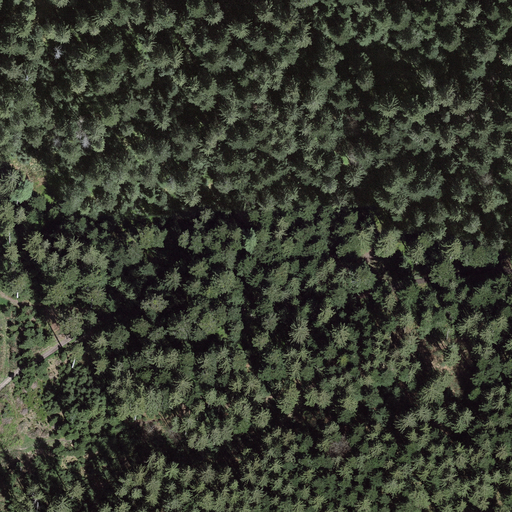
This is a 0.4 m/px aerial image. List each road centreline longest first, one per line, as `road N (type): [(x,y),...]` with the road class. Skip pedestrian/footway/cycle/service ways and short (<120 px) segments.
road 1 (track): [(351,257),(511,45)]
road 2 (track): [(105,317),(351,257)]
road 3 (track): [(351,257),(511,279)]
road 4 (track): [(0,389),(105,317)]
